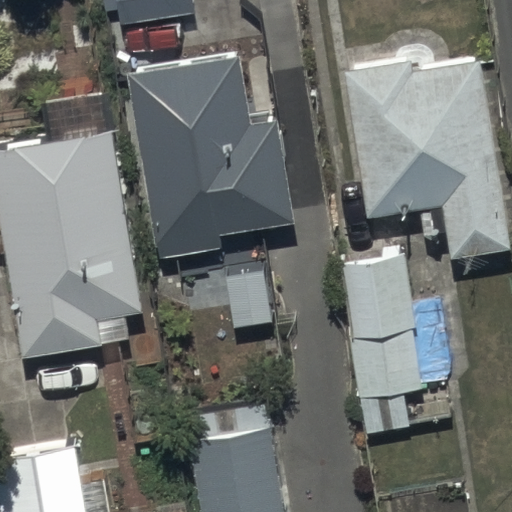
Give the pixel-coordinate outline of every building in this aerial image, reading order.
[(275,95),(250,100),(238,30),(126,50),(159,237),(216,227),(214,213),(294,199),(275,95)] [(447,214),(449,232),(506,225),(482,31),(348,48),(366,193),(424,185),(428,217),(447,214)] [(110,107),(0,123),(0,217),(17,332),(123,316),(119,286),(136,284),(110,107)] [(402,238),(341,245),(362,414),(406,409),(402,377),(414,376),(406,316),(411,315),(402,238)] [(259,389),(183,401),(201,511),(283,511),(263,388),(259,389)] [(66,427),(0,438),(0,511),(63,511),(81,509),(66,427)]
